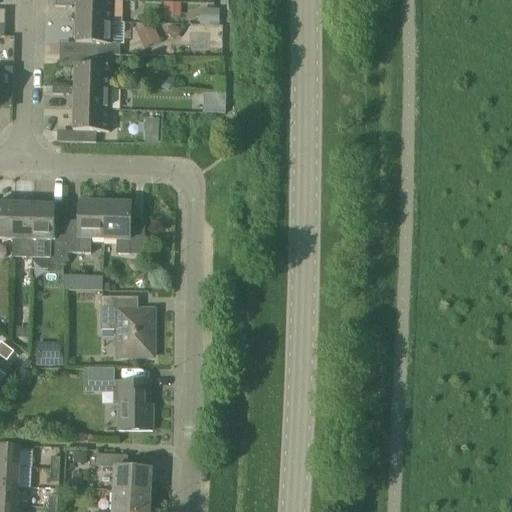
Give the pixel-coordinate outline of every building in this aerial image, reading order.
[(78,1),(78,0),(64,0),(56,0),(56,8),(73,8),(73,6),(78,6),(77,23),(113,24),(123,24),(123,2),(114,2),(78,1)] [(218,26),(218,10),(202,9),(202,25),(218,26)] [(113,45),(113,24),(77,23),(77,45),(87,45),(86,56),(111,57),(120,57),(121,45),(113,45)] [(167,36),(174,40),(180,30),(173,26),(167,36)] [(111,68),(111,57),(86,56),(86,67),(76,67),(75,88),(75,89),(111,90),(112,68),(111,68)] [(158,89),(168,93),(173,81),(162,77),(158,89)] [(75,89),(75,88),(53,88),(53,96),(70,96),(70,94),(75,94),(75,111),(111,112),(111,90),(75,89)] [(211,113),(227,113),(227,97),(211,97),(211,113)] [(110,134),(111,112),(75,111),(74,133),(84,133),(84,144),(97,145),(97,133),(110,134)] [(145,136),(145,145),(159,145),(159,137),(145,136)] [(79,229),(65,229),(64,262),(67,262),(67,256),(91,256),(92,240),(105,240),(106,205),(80,204),(79,229)] [(0,240),(13,241),(15,206),(0,205),(0,240)] [(132,206),(106,205),(105,240),(118,241),(117,257),(143,258),(144,237),(131,237),(132,206)] [(13,260),(33,261),(34,206),(15,206),(13,241),(13,260)] [(34,206),(33,261),(50,261),(50,266),(64,266),(64,262),(65,229),(54,228),(55,207),(34,206)] [(140,278),(137,281),(137,286),(140,289),(145,289),(148,286),(148,281),(145,278),(140,278)] [(80,281),(64,281),(64,293),(80,293),(80,281)] [(119,358),(154,358),(154,336),(151,336),(151,312),(113,312),(114,299),(101,298),(101,331),(119,331),(119,358)] [(30,328),(17,328),(17,339),(30,340),(30,328)] [(12,350),(7,346),(1,354),(0,354),(6,358),(12,350)] [(113,371),(89,371),(89,392),(105,392),(105,382),(113,382),(113,371)] [(153,433),(153,407),(145,407),(145,383),(119,382),(119,432),(153,433)] [(0,467),(20,468),(21,448),(0,447),(0,467)] [(87,455),(74,454),(74,463),(86,464),(87,455)] [(114,492),(150,494),(152,470),(121,469),(121,457),(95,455),(95,468),(115,469),(114,492)] [(51,471),(60,471),(61,459),(52,458),(51,471)] [(20,468),(0,467),(0,486),(19,488),(20,468)] [(59,484),(60,471),(51,471),(51,483),(59,484)] [(0,506),(18,507),(19,488),(0,486),(0,506)] [(149,511),(150,494),(114,492),(113,511),(149,511)] [(49,509),(58,510),(59,497),(50,497),(49,509)]
